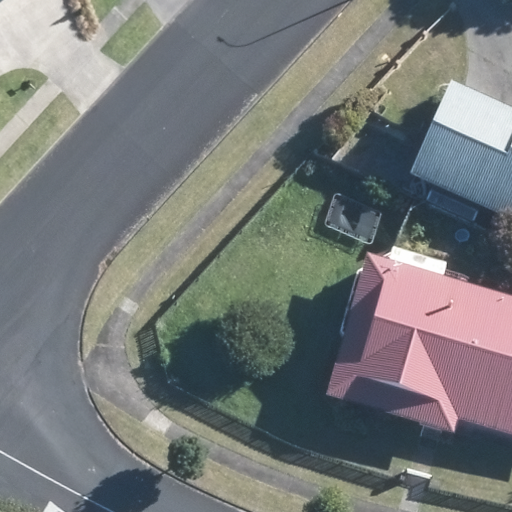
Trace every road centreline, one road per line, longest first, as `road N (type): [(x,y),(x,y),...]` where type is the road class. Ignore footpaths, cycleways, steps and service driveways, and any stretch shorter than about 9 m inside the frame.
road 1 (residential): [(0,290),(286,0)]
road 2 (residential): [(107,511),(0,454)]
